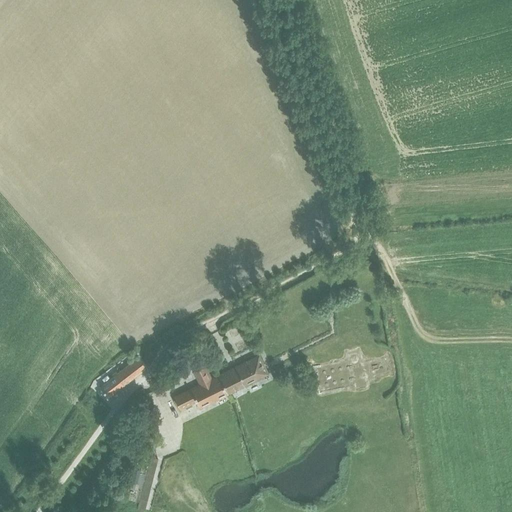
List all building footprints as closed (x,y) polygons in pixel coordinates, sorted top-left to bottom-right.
[(365,181),(361,173),(356,175),(360,184),(365,181)] [(259,352),(219,371),(229,392),(269,372),(259,352)] [(344,361),(310,366),(313,389),(349,384),(349,387),(360,386),(358,374),(381,371),(379,359),(354,362),(353,352),(343,354),(344,361)] [(100,383),(108,394),(147,364),(137,356),(119,369),(118,368),(114,370),(116,372),(110,376),(108,373),(102,377),(105,380),(100,383)] [(229,392),(219,371),(211,375),(206,363),(195,368),(202,382),(175,395),(181,408),(197,400),(201,407),(229,392)] [(148,454),(135,450),(122,495),(140,501),(151,455),(151,453),(148,452),(148,454)] [(159,458),(151,455),(140,501),(138,508),(146,510),(159,458)]
